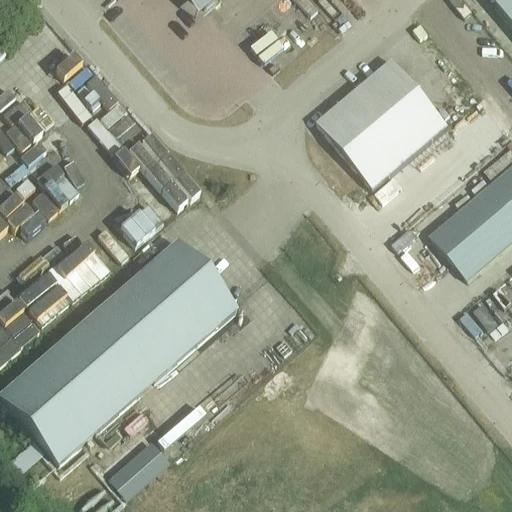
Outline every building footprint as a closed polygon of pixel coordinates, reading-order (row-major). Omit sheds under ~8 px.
[(221,0),(193,0),(205,14),(221,0)] [(511,0),(510,0),(496,12),(511,30),(511,0)] [(459,95),(469,87),(436,46),(426,54),(459,95)] [(46,66),(57,82),(76,69),(65,53),(46,66)] [(316,130),(372,196),(447,132),(391,66),(316,130)] [(78,113),(92,130),(107,117),(93,101),(78,113)] [(1,122),(9,140),(19,135),(11,117),(1,122)] [(120,141),(139,130),(132,119),(113,131),(120,141)] [(97,149),(111,133),(101,124),(87,140),(97,149)] [(511,173),(429,243),(467,287),(511,248),(511,173)] [(0,404),(57,471),(236,316),(176,247),(0,399),(0,404)] [(471,297),(452,311),(460,322),(479,308),(471,297)] [(511,315),(506,309),(485,329),(497,341),(511,325),(511,315)] [(0,316),(0,334),(15,323),(7,312),(0,316)] [(24,347),(14,330),(0,338),(0,352),(4,359),(24,347)] [(128,505),(170,465),(147,440),(105,480),(128,505)]
